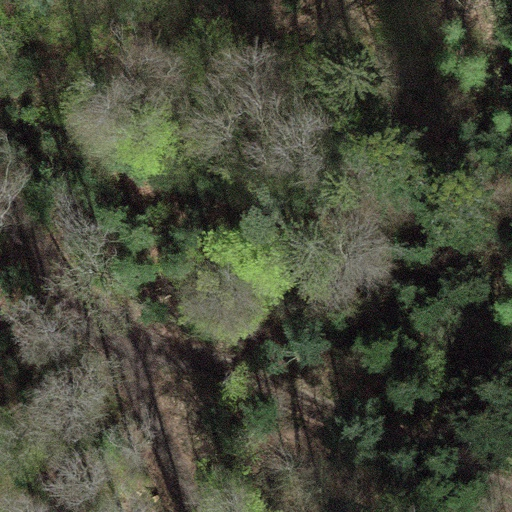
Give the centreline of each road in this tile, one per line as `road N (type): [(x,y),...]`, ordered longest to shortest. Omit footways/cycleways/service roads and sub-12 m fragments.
road 1 (track): [(0,211),(80,311),(444,511)]
road 2 (track): [(189,511),(80,311)]
